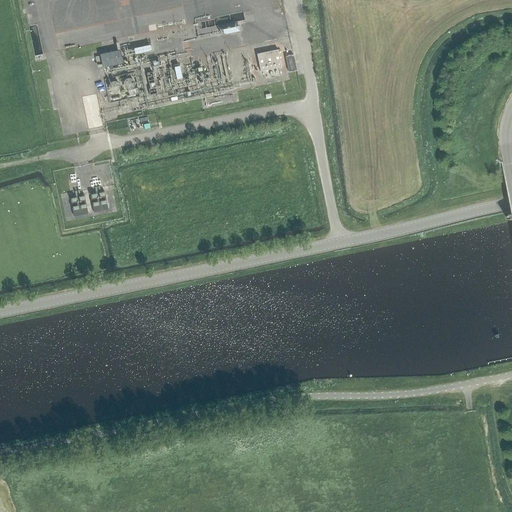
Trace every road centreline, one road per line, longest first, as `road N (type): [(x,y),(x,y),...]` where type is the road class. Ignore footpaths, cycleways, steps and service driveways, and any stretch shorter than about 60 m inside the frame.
road 1 (tertiary): [(0,311),(511,203)]
road 2 (unclassified): [(0,454),(263,401),(401,394),(511,375)]
